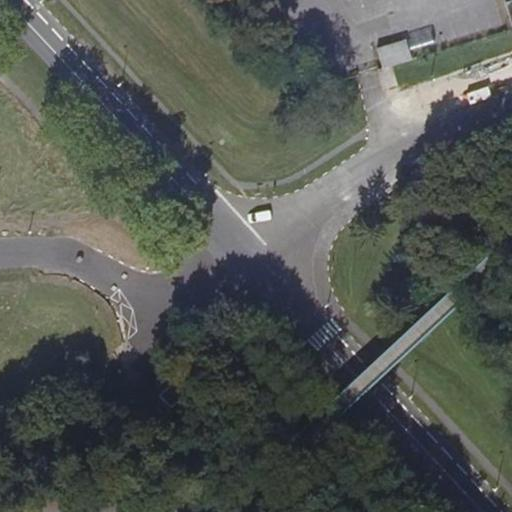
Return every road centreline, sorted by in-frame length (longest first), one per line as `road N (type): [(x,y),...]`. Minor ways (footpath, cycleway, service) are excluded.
road 1 (track): [(225,511),(269,450),(451,281),(511,246)]
road 2 (residential): [(256,262),(14,0)]
road 3 (residential): [(485,511),(256,262)]
road 4 (residential): [(256,262),(391,156),(511,109)]
